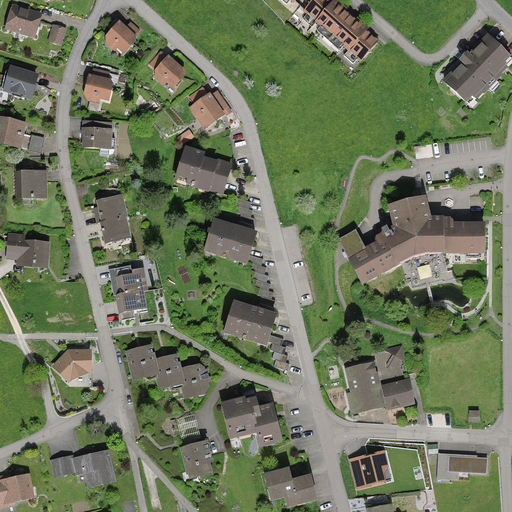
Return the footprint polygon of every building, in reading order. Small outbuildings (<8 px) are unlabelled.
[(323,38),(327,42),(348,19),(342,14),(345,11),(335,2),(332,5),(327,0),(314,0),(311,1),(310,5),(304,12),(307,14),(302,20),(311,28),(316,22),(328,33),(323,38)] [(39,17),(12,9),(6,29),(27,35),(30,26),(36,27),(39,17)] [(356,21),(354,24),(348,19),(327,42),(332,46),(337,40),(348,51),(343,57),(352,65),(357,59),(360,61),(366,55),(370,54),(370,50),(376,44),(364,33),(367,30),(356,21)] [(118,25),(115,22),(112,25),(115,28),(106,37),(106,44),(108,46),(115,45),(121,51),(127,45),(132,45),(133,43),(133,39),(133,38),(138,32),(130,24),(124,30),(118,25)] [(59,45),(63,31),(54,28),(49,42),(59,45)] [(462,64),(444,83),(465,103),(470,97),(474,101),(481,93),(483,94),(500,77),(498,76),(506,68),(502,64),(508,58),(487,39),(469,57),(466,55),(460,62),(462,64)] [(166,60),(160,54),(150,65),(156,71),(155,72),(156,78),(158,80),(164,80),(171,86),(177,79),(181,79),(183,77),(183,73),(167,59),(166,60)] [(29,98),(35,78),(10,70),(7,80),(4,79),(1,90),(11,93),(10,96),(21,99),(22,96),(29,98)] [(84,95),(87,100),(90,101),(96,98),(104,100),(106,91),(110,89),(111,86),(108,83),(106,82),(108,74),(93,71),(91,79),(86,78),(85,82),(87,83),(84,95)] [(208,97),(202,89),(189,98),(194,106),(193,113),(197,119),(201,117),(206,125),(214,119),(217,119),(219,118),(220,114),(220,113),(222,111),(226,117),(230,114),(215,93),(209,97),(208,97)] [(0,141),(18,146),(22,126),(1,122),(3,115),(0,114),(0,141)] [(82,130),(81,130),(81,136),(84,136),(83,148),(99,149),(101,146),(108,147),(110,125),(83,123),(82,130)] [(186,142),(186,141),(191,138),(188,133),(176,140),(180,146),(186,142)] [(430,146),(414,148),(416,159),(431,157),(430,146)] [(215,188),(223,191),(230,167),(216,162),(215,165),(202,160),(203,156),(185,150),(177,176),(187,179),(186,183),(191,185),(191,187),(198,189),(199,185),(208,188),(208,190),(213,192),(215,188)] [(44,199),(44,173),(18,174),(18,185),(21,185),(21,195),(30,195),(30,199),(44,199)] [(99,224),(126,218),(122,199),(112,202),(111,199),(96,203),(100,223),(99,224)] [(238,207),(248,210),(250,204),(237,199),(234,206),(238,207)] [(364,253),(349,261),(361,283),(365,281),(367,282),(374,279),(375,276),(381,273),(384,273),(391,270),(392,267),(398,264),(401,265),(413,258),(425,255),(439,255),(441,253),(448,253),(450,255),(458,255),(460,253),(467,253),(469,255),(477,255),(479,253),(483,253),(483,227),(460,227),(458,225),(451,225),(451,224),(449,222),(428,222),(422,200),(390,208),(395,230),(388,233),(386,228),(380,231),(383,236),(377,240),(376,242),(377,244),(370,247),(369,250),(364,253)] [(238,207),(236,214),(240,215),(250,218),(252,212),(248,210),(238,207)] [(250,218),(240,215),(238,222),(251,226),(253,220),(250,218)] [(126,218),(99,224),(104,245),(119,241),(119,239),(129,236),(125,218),(126,218)] [(214,250),(213,254),(223,257),(223,258),(224,258),(224,257),(237,261),(238,258),(247,260),(249,256),(255,236),(213,223),(205,247),(214,250)] [(22,239),(8,238),(6,257),(23,258),(23,265),(45,266),(47,245),(21,243),(22,239)] [(262,260),(249,256),(247,260),(246,263),(252,265),(260,267),(262,260)] [(250,271),(254,273),(263,276),(265,269),(260,267),(252,265),(250,271)] [(116,296),(116,297),(143,292),(139,271),(131,272),(132,276),(129,276),(128,269),(115,271),(116,279),(111,280),(114,297),(116,296)] [(252,280),(256,281),(265,284),(268,277),(263,276),(254,273),(252,280)] [(254,288),(259,289),(267,292),(270,285),(265,284),(256,281),(254,288)] [(257,296),(261,297),(270,301),(273,294),(267,292),(259,289),(257,296)] [(116,297),(121,321),(134,319),(133,312),(143,310),(140,293),(143,292),(116,297)] [(261,297),(258,304),(272,309),(274,302),(270,301),(261,297)] [(269,336),(275,318),(233,305),(225,329),(234,332),(233,335),(243,339),(242,340),(244,340),(245,339),(257,343),(258,339),(267,342),(269,336)] [(283,340),(269,336),(267,342),(267,343),(272,344),(283,340)] [(269,351),(273,352),(283,356),(285,349),(272,344),(269,351)] [(127,353),(133,381),(143,378),(145,375),(155,373),(153,362),(150,347),(127,353)] [(403,362),(400,348),(385,351),(403,362)] [(91,350),(69,350),(52,366),(69,382),(71,380),(88,372),(91,372),(91,350)] [(271,359),(275,361),(285,364),(287,357),(283,356),(273,352),(271,359)] [(175,357),(153,362),(155,373),(159,390),(169,387),(171,384),(180,382),(181,382),(178,371),(175,357)] [(275,361),(273,367),(286,372),(288,365),(285,364),(275,361)] [(413,404),(408,382),(382,388),(382,391),(379,391),(373,364),(346,370),(351,393),(347,395),(351,415),(383,408),(382,404),(385,403),(387,409),(413,404)] [(197,367),(178,371),(181,382),(180,382),(184,399),(194,397),(196,394),(203,392),(206,388),(205,384),(208,383),(206,372),(202,373),(201,370),(197,367)] [(255,401),(245,404),(244,401),(222,407),(229,437),(256,431),(259,446),(280,441),(272,408),(257,411),(255,401)] [(181,443),(200,439),(194,415),(176,420),(181,443)] [(205,443),(181,449),(187,474),(193,472),(194,474),(197,476),(209,474),(206,463),(210,462),(205,443)] [(72,457),(52,462),(55,477),(74,473),(75,476),(87,473),(90,488),(101,485),(101,482),(110,480),(107,469),(111,468),(108,454),(89,458),(89,456),(72,460),(72,457)] [(381,454),(358,460),(361,472),(362,473),(363,476),(355,478),(357,489),(383,482),(381,476),(385,469),(381,454)] [(487,460),(450,457),(449,470),(486,473),(487,460)] [(288,470),(264,476),(270,501),(284,497),(287,508),(315,500),(310,477),(291,482),(290,478),(288,470)] [(2,478),(0,478),(0,498),(5,498),(7,503),(31,498),(26,476),(3,482),(2,478)]
